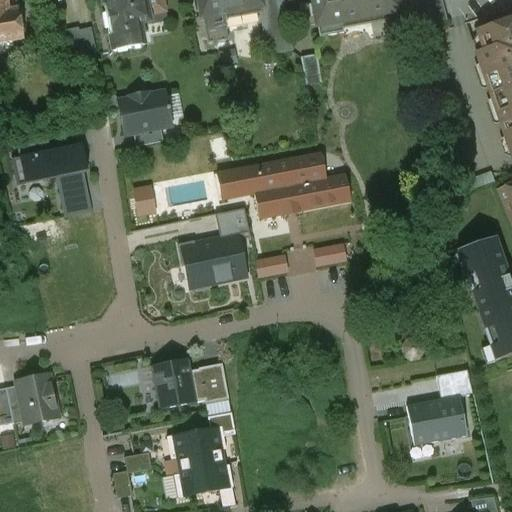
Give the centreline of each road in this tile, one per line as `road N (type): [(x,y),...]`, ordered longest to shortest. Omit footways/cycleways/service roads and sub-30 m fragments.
road 1 (residential): [(130,330),(158,341),(339,302),(379,501),(286,511)]
road 2 (residential): [(130,330),(100,139)]
road 3 (residential): [(104,511),(74,342)]
